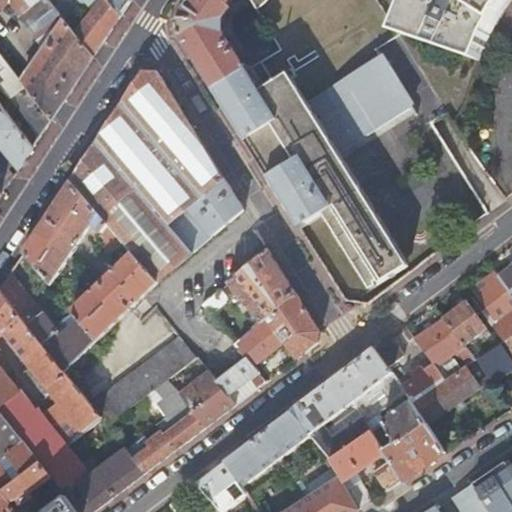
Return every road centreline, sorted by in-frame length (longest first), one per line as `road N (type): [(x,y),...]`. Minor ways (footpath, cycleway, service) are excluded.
road 1 (residential): [(347,343),(126,511)]
road 2 (residential): [(146,27),(0,243)]
road 3 (residential): [(146,27),(275,217)]
road 4 (residential): [(511,219),(347,343)]
road 5 (residential): [(275,217),(175,299),(222,359)]
road 6 (residential): [(275,217),(347,343)]
road 7 (residential): [(398,511),(511,437)]
